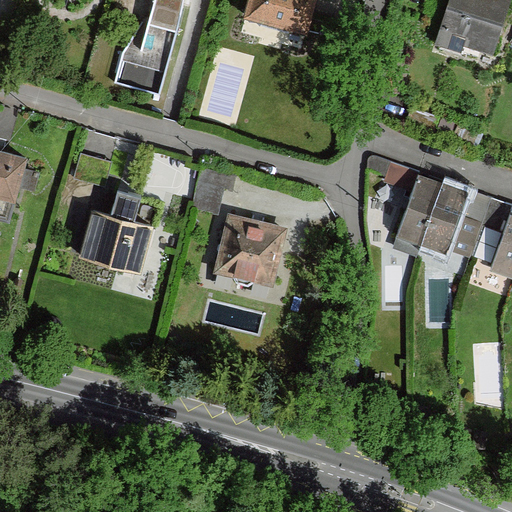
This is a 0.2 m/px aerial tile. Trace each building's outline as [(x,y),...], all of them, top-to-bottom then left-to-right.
[(167,71),(178,30),(185,0),(154,0),(148,24),(139,63),(167,71)] [(307,32),(315,0),(251,0),(247,15),(307,32)] [(504,0),(455,0),(445,31),(447,31),(467,38),(466,42),(489,50),(506,0),(504,0)] [(139,63),(148,24),(143,22),(123,52),(122,59),(139,63)] [(466,42),(467,38),(447,31),(442,45),(463,52),(466,42)] [(403,90),(406,65),(390,62),(386,88),(403,90)] [(441,115),(413,106),(408,120),(435,130),(441,115)] [(26,157),(0,149),(0,217),(9,220),(26,157)] [(387,175),(392,161),(373,155),(368,159),(368,168),(387,175)] [(226,173),(202,167),(199,181),(223,187),(226,173)] [(424,240),(443,186),(418,176),(400,231),(401,231),(423,239),(424,240)] [(471,257),(482,224),(461,216),(467,195),(443,186),(424,240),(471,257)] [(119,189),(112,215),(135,221),(142,195),(119,189)] [(482,224),(492,197),(469,189),(467,195),(461,216),(482,224)] [(511,204),(492,197),(482,224),(504,232),(511,210),(511,209),(511,204)] [(504,232),(482,224),(471,257),(511,271),(511,210),(504,232)] [(112,215),(96,211),(84,255),(140,270),(152,226),(135,221),(112,215)] [(285,229),(232,216),(219,269),(271,282),(285,229)] [(423,239),(401,231),(396,246),(418,254),(423,239)]
